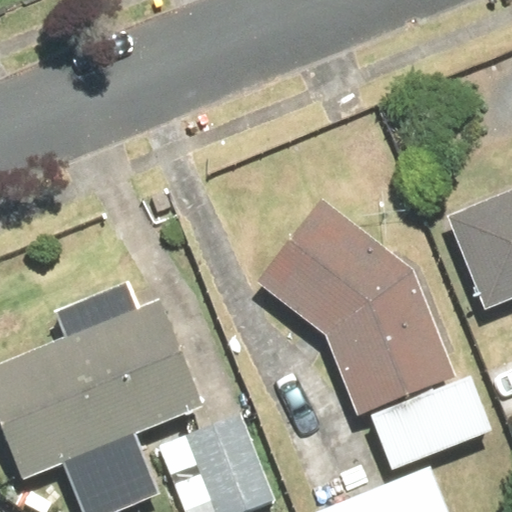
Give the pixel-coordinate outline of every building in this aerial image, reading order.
[(511,195),(440,225),(478,318),(511,304),(511,195)] [(249,292),(315,339),(344,420),(443,384),(403,275),(311,208),(249,292)] [(0,361),(0,452),(14,488),(197,416),(152,302),(0,361)] [(511,359),(503,362),(511,386),(511,359)] [(465,381),(378,416),(401,473),(502,432),(479,375),(465,381)] [(248,415),(165,450),(190,511),(257,511),(284,501),(248,415)] [(458,511),(454,500),(469,495),(456,464),(335,511),(458,511)]
